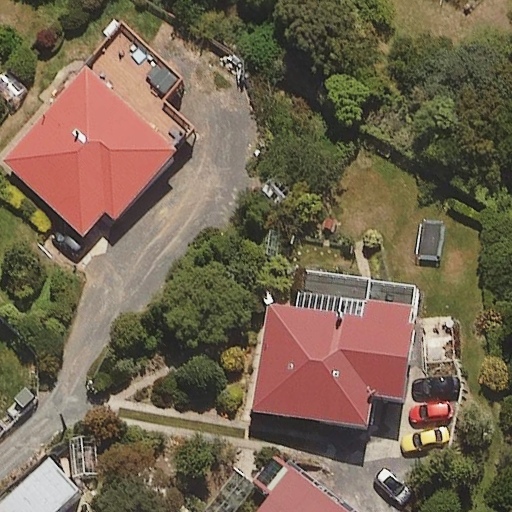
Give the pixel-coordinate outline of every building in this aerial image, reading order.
[(114,218),(197,126),(165,97),(181,79),(131,33),(93,74),(84,66),(13,149),(90,229),(106,211),(114,218)] [(419,289),(301,271),(296,305),(269,300),(252,409),(367,427),(372,395),(402,400),(419,289)] [(455,318),(426,319),(427,358),(456,357),(455,318)] [(272,492),(256,511),(349,511),(272,452),(253,477),(272,492)] [(53,511),(78,490),(50,460),(0,504),(0,511),(53,511)]
